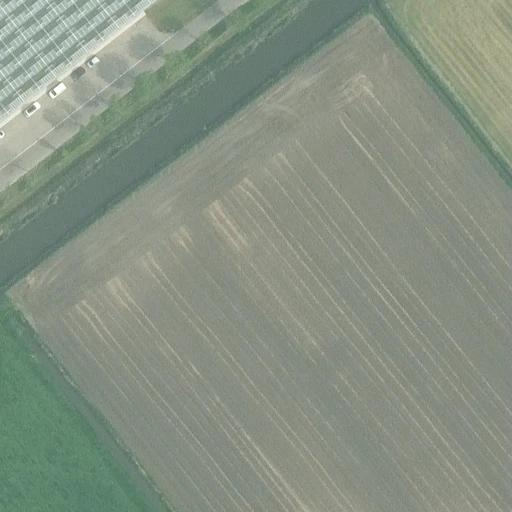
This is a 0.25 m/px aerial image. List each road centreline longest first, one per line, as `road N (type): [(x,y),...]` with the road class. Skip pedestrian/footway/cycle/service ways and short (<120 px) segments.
road 1 (unknown): [(259,0),(0,202)]
road 2 (tertiary): [(0,174),(226,0)]
